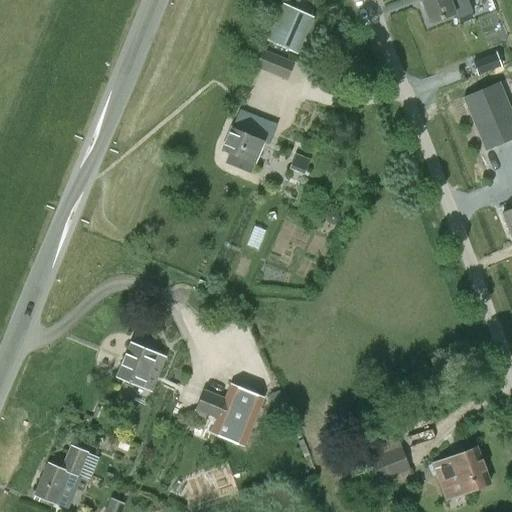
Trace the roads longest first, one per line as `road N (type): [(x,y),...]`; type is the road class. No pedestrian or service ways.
road 1 (secondary): [(0,377),(155,0)]
road 2 (unclassified): [(511,375),(371,0)]
